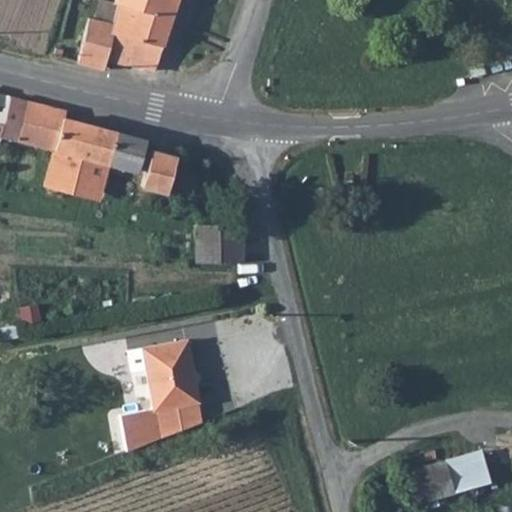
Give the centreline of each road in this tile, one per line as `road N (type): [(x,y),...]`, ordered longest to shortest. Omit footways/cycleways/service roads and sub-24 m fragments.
road 1 (residential): [(257,126),(266,215),(332,472)]
road 2 (track): [(0,346),(288,287)]
road 3 (tertiary): [(257,126),(481,114)]
road 4 (tertiary): [(0,72),(212,118)]
road 5 (residential): [(332,472),(419,433),(511,420)]
road 6 (track): [(307,511),(276,422),(316,402)]
road 7 (residential): [(258,0),(212,118)]
